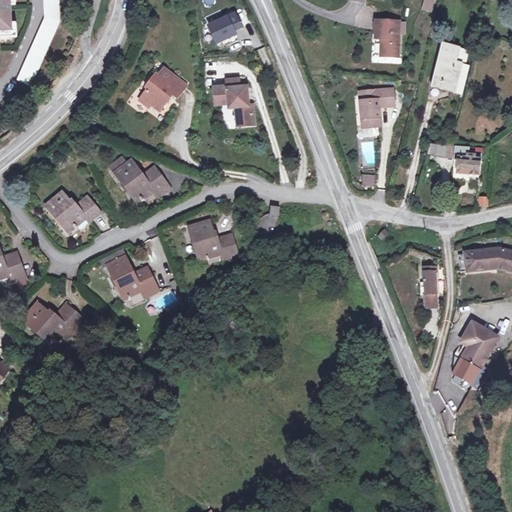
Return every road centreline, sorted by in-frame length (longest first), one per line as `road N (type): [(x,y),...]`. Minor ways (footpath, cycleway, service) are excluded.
road 1 (residential): [(0,192),(67,260),(235,185),(342,201)]
road 2 (secondary): [(262,0),(342,201)]
road 3 (secondary): [(342,201),(417,387)]
road 4 (residential): [(417,387),(434,370),(448,310),(447,222)]
road 5 (secondary): [(0,160),(73,96),(97,62)]
road 6 (secondary): [(417,387),(462,511)]
